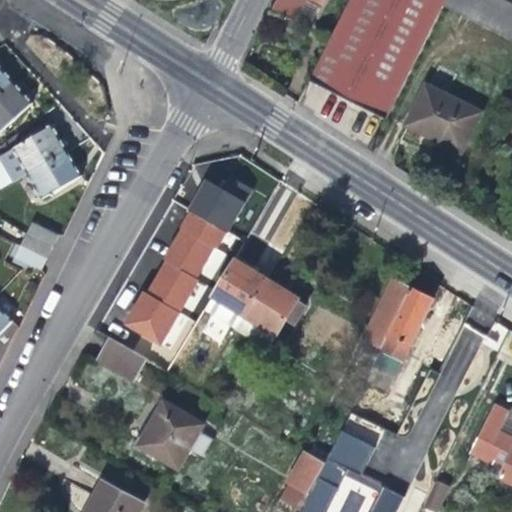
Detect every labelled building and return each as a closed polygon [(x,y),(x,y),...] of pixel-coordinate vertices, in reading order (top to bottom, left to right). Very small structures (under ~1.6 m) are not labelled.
[(277,0),(272,10),(296,21),(312,29),(325,0),(277,0)] [(388,120),(444,5),(446,0),(351,0),(311,81),(310,81),(360,106),(388,120)] [(511,7),(498,0),(446,0),(444,5),(511,40),(511,7)] [(0,94),(14,82),(3,70),(0,66),(0,94)] [(26,96),(14,82),(0,94),(0,134),(34,105),(26,96)] [(427,85),(408,125),(432,137),(463,152),(482,112),(427,85)] [(15,182),(27,175),(69,150),(60,135),(55,126),(1,158),(15,182)] [(79,169),(69,150),(27,175),(42,200),(83,176),(79,169)] [(32,222),(27,233),(53,247),(59,236),(32,222)] [(27,233),(21,246),(47,259),(53,247),(27,233)] [(41,270),(47,259),(21,246),(15,257),(41,270)] [(207,305),(238,325),(267,280),(251,270),(236,260),(207,305)] [(361,338),(382,349),(412,287),(391,276),(383,293),(361,338)] [(308,307),(267,280),(238,325),(269,345),(286,320),(295,325),(308,307)] [(134,286),(125,281),(120,291),(128,296),(134,286)] [(434,297),(412,287),(382,349),(366,381),(386,391),(421,321),(434,297)] [(123,306),(128,296),(120,291),(97,329),(108,336),(126,308),(123,306)] [(0,334),(14,320),(0,306),(0,334)] [(122,325),(113,339),(143,356),(151,343),(122,325)] [(130,377),(143,356),(113,339),(101,359),(130,377)] [(151,425),(141,444),(178,466),(201,424),(164,403),(151,425)] [(496,479),(511,486),(511,446),(511,448),(494,440),(503,421),(491,415),(469,460),(490,470),(492,466),(500,470),(496,479)] [(285,481),(288,483),(309,495),(316,480),(325,462),(304,450),(285,481)] [(363,503),(382,511),(403,511),(414,489),(366,468),(352,498),(363,503)] [(433,480),(425,508),(440,511),(441,511),(449,484),(433,480)] [(88,511),(87,511),(137,511),(142,504),(103,483),(88,511)] [(299,511),(300,511),(309,495),(288,483),(279,500),(299,511)]
